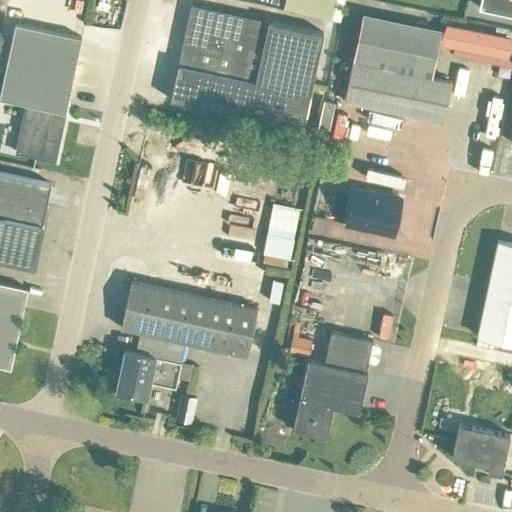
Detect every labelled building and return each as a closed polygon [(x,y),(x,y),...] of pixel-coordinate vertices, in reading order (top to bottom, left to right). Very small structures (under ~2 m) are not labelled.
[(284,0),(332,10),(334,0),(284,0)] [(511,12),(511,131),(510,141),(511,140),(511,0),(479,0),(478,5),(511,12)] [(183,39),(170,98),(273,120),(275,112),(304,119),(323,30),(191,2),(185,27),(177,25),(174,38),(183,39)] [(450,79),(431,75),(441,28),(361,12),(343,99),(442,119),(450,79)] [(0,85),(0,96),(25,102),(15,150),(54,158),(81,35),(14,21),(0,85)] [(447,22),(442,43),(454,46),(452,53),(474,57),(475,50),(506,57),(511,36),(447,22)] [(317,125),(328,127),(334,101),(323,98),(317,125)] [(0,255),(30,262),(35,241),(39,223),(40,223),(49,182),(0,171),(0,255)] [(345,222),(393,232),(401,197),(396,196),(395,195),(384,192),(382,193),(353,187),(345,222)] [(293,237),(292,236),(298,207),(272,202),(262,252),(289,257),(293,237)] [(477,334),(511,340),(511,242),(497,239),(477,334)] [(144,330),(141,345),(137,344),(136,349),(124,347),(115,389),(147,395),(150,379),(174,384),(184,339),(246,353),(256,305),(131,278),(121,325),(144,330)] [(278,300),(282,280),(272,278),(268,299),(278,300)] [(301,279),(299,292),(336,296),(338,283),(301,279)] [(0,363),(9,366),(27,287),(0,281),(0,363)] [(365,369),(372,338),(331,329),(324,360),(307,356),(292,427),(325,434),(332,404),(358,410),(367,370),(365,369)] [(292,333),(289,349),(308,354),(312,338),(292,333)] [(177,408),(175,418),(190,422),(193,412),(177,408)] [(487,469),(500,472),(509,432),(458,421),(450,455),(488,463),(487,469)]
